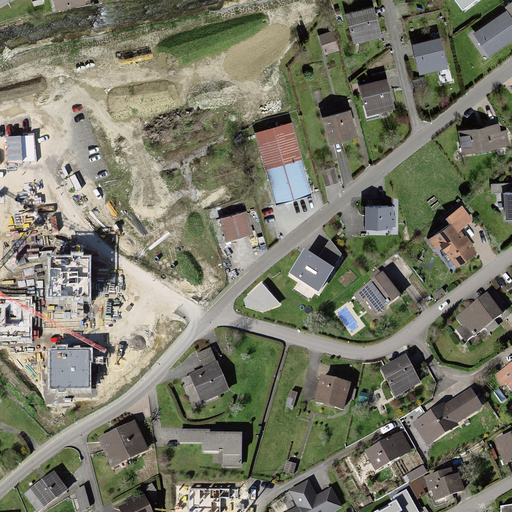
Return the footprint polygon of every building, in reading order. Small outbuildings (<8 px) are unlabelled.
[(457,0),(468,13),(485,0),(457,0)] [(511,3),(468,33),(486,60),(511,43),(511,3)] [(374,9),(349,15),(357,42),(381,35),(374,9)] [(440,38),(415,44),(422,72),(447,66),(440,38)] [(388,79),(363,85),(369,114),(395,108),(388,79)] [(351,110),(326,118),(333,142),(358,135),(351,110)] [(500,125),(460,132),(463,153),(504,146),(500,125)] [(303,159),(268,169),(278,202),(313,192),(303,159)] [(389,206),(367,206),(367,227),(389,227),(389,206)] [(246,211),(222,218),(229,241),(253,234),(246,211)] [(476,253),(454,222),(430,238),(437,248),(444,243),(459,265),(476,253)] [(334,267),(304,248),(289,273),(318,291),(334,267)] [(384,275),(362,290),(377,313),(400,298),(384,275)] [(280,304),(261,283),(243,300),(245,306),(263,311),(280,304)] [(489,299),(461,319),(474,338),(503,318),(489,299)] [(209,350),(199,355),(205,368),(216,363),(209,350)] [(407,361),(384,373),(396,397),(419,385),(407,361)] [(217,365),(192,376),(204,402),(228,391),(217,365)] [(511,368),(497,378),(504,388),(509,385),(511,390),(511,368)] [(323,381),(316,405),(343,413),(350,389),(323,381)] [(472,394),(416,426),(424,440),(429,437),(434,444),(457,431),(453,423),(481,408),(472,394)] [(134,424),(99,438),(111,469),(146,455),(134,424)] [(243,464),(242,433),(224,433),(224,429),(182,429),(182,441),(206,442),(207,449),(227,449),(227,464),(243,464)] [(403,437),(368,455),(377,473),(413,456),(403,437)] [(511,441),(498,446),(505,467),(511,464),(511,441)] [(457,473),(431,481),(438,503),(464,494),(457,473)] [(56,475),(27,496),(38,511),(39,511),(68,492),(56,475)] [(336,511),(343,509),(334,493),(319,501),(310,486),(294,494),(303,510),(298,511),(336,511)] [(148,511),(144,499),(119,509),(120,511),(148,511)]
